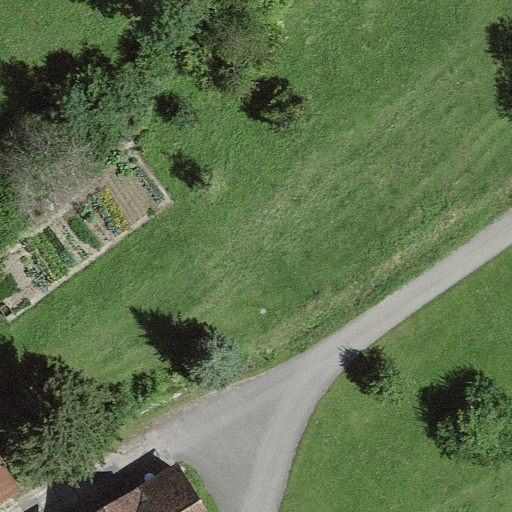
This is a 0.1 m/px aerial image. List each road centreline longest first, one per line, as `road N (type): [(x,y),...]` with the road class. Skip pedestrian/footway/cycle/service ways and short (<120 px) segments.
road 1 (track): [(62,511),(293,378),(511,227)]
road 2 (track): [(293,378),(266,511)]
